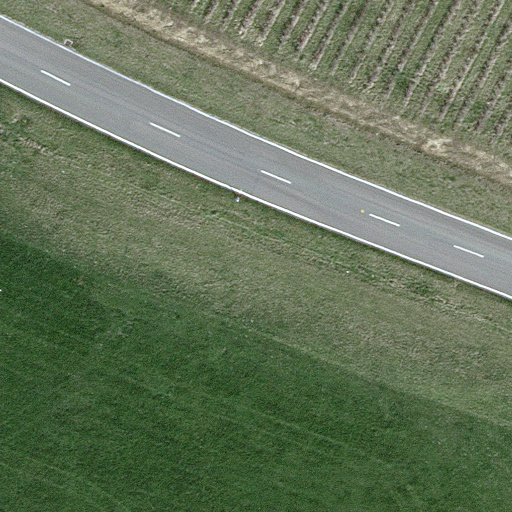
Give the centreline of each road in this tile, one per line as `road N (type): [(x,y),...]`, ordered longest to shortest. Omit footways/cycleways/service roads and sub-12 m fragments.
road 1 (primary): [(511,277),(267,182),(0,55)]
road 2 (track): [(113,0),(511,180)]
